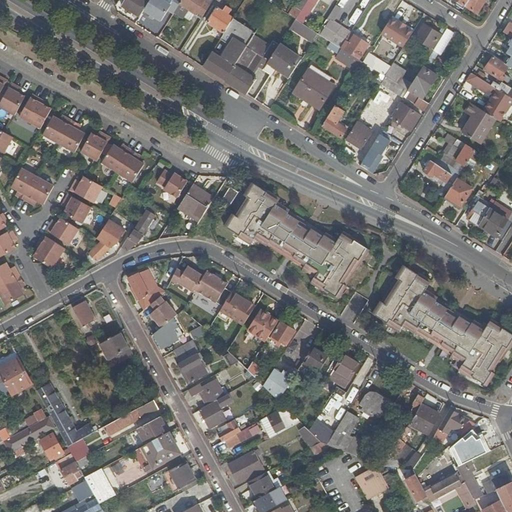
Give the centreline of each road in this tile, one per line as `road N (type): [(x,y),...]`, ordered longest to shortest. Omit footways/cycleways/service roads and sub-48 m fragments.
road 1 (residential): [(508,412),(438,389),(203,248),(164,249),(103,273)]
road 2 (residential): [(103,273),(237,511)]
road 3 (tertiary): [(0,9),(223,146)]
road 4 (residential): [(0,51),(195,160),(213,160),(223,146)]
road 5 (tertiary): [(233,131),(15,0)]
road 6 (residential): [(479,35),(378,200)]
road 7 (residential): [(247,110),(97,13)]
road 8 (tertiary): [(223,146),(370,214)]
road 9 (tertiary): [(378,200),(233,131)]
road 10 (residential): [(378,200),(364,183),(247,110)]
road 11 (residential): [(46,305),(21,253),(68,177)]
